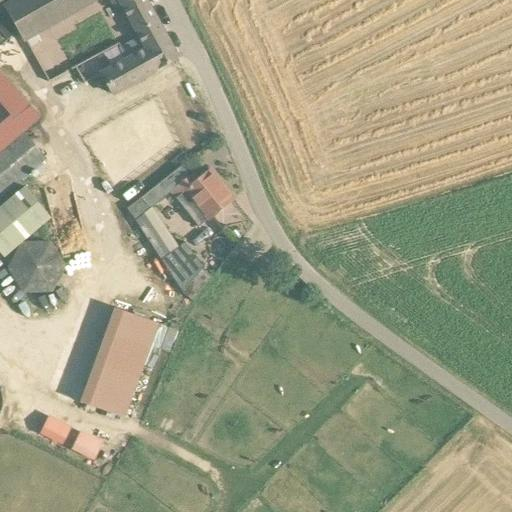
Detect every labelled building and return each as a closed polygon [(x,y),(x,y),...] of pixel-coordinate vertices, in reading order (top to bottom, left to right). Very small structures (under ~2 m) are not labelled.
[(24,43),(101,0),(8,0),(2,4),(6,9),(0,13),(0,31),(7,41),(24,43)] [(0,0),(0,46),(7,41),(0,31),(0,13),(6,9),(2,4),(8,0),(0,0)] [(108,0),(114,11),(121,6),(137,36),(118,47),(124,59),(99,73),(113,98),(178,59),(144,0),(108,0)] [(0,200),(47,161),(25,134),(0,154),(0,200)] [(182,166),(143,197),(152,209),(170,194),(198,229),(234,200),(210,169),(197,180),(192,173),(189,175),(182,166)] [(0,253),(5,259),(51,220),(24,188),(0,208),(0,253)] [(143,197),(127,209),(136,222),(152,209),(143,197)] [(212,278),(203,270),(205,268),(184,243),(178,248),(152,209),(136,222),(182,293),(193,302),(212,278)] [(23,294),(52,293),(66,268),(52,243),(22,244),(8,268),(23,294)] [(161,324),(114,307),(81,402),(129,418),(161,324)]
